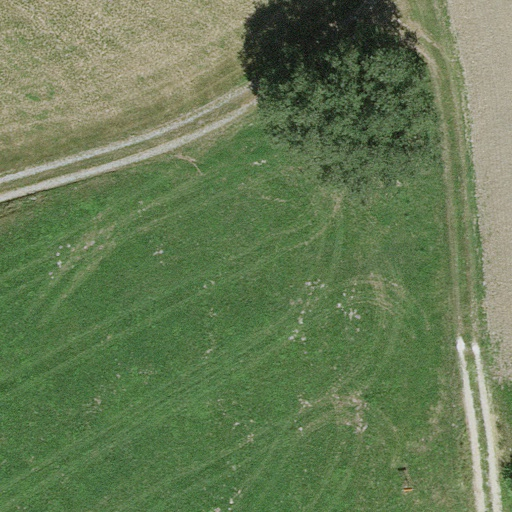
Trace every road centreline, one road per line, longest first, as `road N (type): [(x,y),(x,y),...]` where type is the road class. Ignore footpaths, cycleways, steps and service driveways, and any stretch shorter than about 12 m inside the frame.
road 1 (track): [(480,511),(456,325),(447,93),(426,0)]
road 2 (track): [(0,190),(80,168),(237,103),(383,0)]
